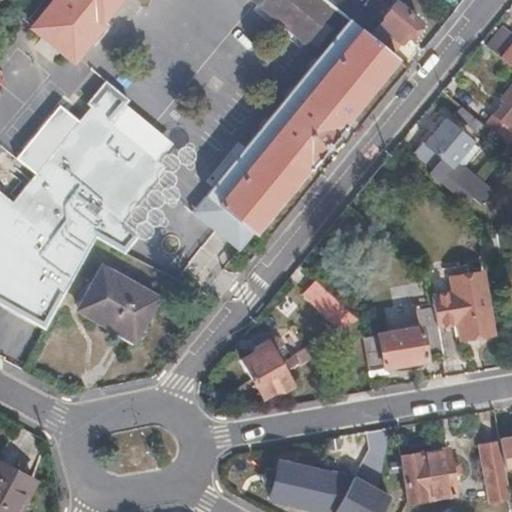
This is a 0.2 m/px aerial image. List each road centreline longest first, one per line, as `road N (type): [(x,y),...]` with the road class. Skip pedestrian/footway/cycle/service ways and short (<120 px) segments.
road 1 (residential): [(491,0),(169,408)]
road 2 (residential): [(198,442),(511,389)]
